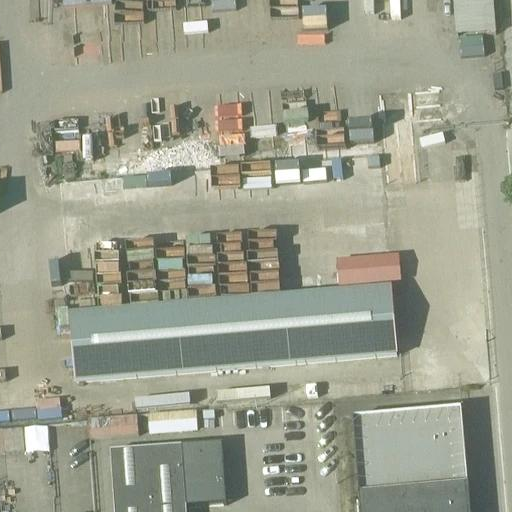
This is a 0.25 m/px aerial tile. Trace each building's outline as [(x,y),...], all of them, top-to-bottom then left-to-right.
[(452,0),(456,38),(496,35),(492,0),(452,0)] [(439,93),(379,97),(382,139),(413,137),(412,125),(441,123),(439,93)] [(217,137),(189,137),(190,167),(217,167),(217,137)] [(386,187),(416,185),(413,137),(382,139),(386,187)] [(338,288),(402,283),(400,258),(336,263),(338,288)] [(391,290),(70,316),(76,385),(397,359),(391,290)] [(289,424),(335,422),(334,403),(288,405),(289,424)] [(360,511),(469,511),(467,487),(461,411),(352,421),(359,496),(360,511)] [(182,449),(110,455),(113,511),(186,511),(186,510),(227,507),(222,446),(182,449)]
